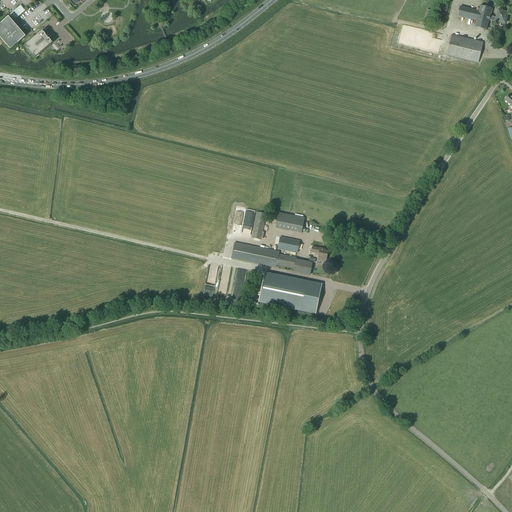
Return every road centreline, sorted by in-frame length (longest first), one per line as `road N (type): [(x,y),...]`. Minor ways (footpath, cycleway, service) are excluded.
road 1 (unclassified): [(504,511),(371,390),(359,333),(375,275),(511,62)]
road 2 (track): [(0,210),(224,262),(232,237),(269,245),(272,231),(389,251)]
road 3 (primary): [(0,77),(64,84),(151,71),(228,34),(271,0)]
